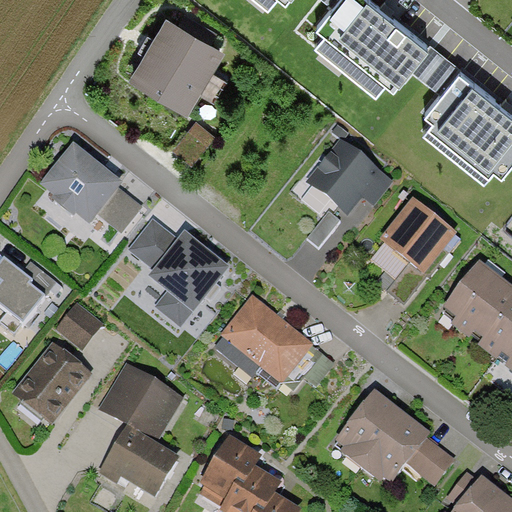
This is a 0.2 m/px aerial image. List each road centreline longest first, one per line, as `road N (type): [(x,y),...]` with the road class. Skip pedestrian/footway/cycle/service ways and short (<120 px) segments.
road 1 (residential): [(511,457),(55,100)]
road 2 (residential): [(123,0),(55,100)]
